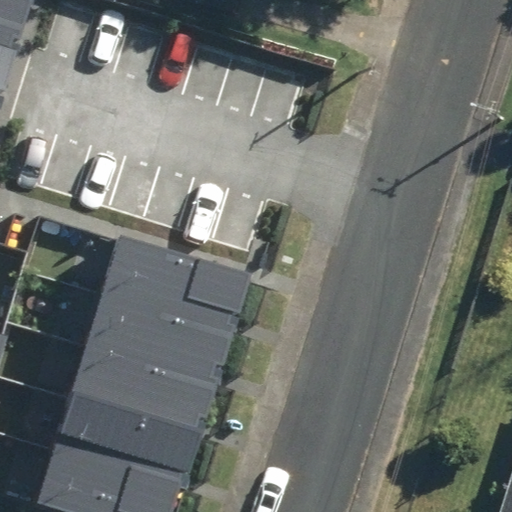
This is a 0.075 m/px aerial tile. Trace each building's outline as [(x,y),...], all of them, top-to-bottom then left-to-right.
[(0,0),(0,33),(20,39),(31,0),(0,0)] [(0,33),(0,90),(4,91),(20,39),(0,33)] [(231,67),(150,44),(117,162),(199,185),(231,67)] [(118,79),(48,57),(29,120),(99,142),(118,79)] [(121,234),(103,291),(235,331),(252,274),(121,234)] [(103,291),(85,345),(217,385),(235,331),(103,291)] [(0,332),(0,363),(9,335),(0,332)] [(85,345),(71,390),(204,430),(217,385),(85,345)] [(71,390),(58,431),(192,471),(204,430),(71,390)] [(58,431),(36,504),(64,511),(172,511),(180,487),(187,489),(192,471),(58,431)]
